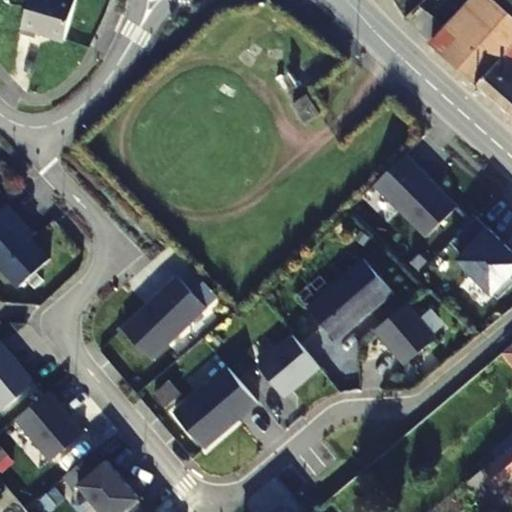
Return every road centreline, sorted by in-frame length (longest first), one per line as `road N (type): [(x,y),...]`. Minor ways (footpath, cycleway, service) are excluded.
road 1 (residential): [(511,326),(424,398),(346,406),(250,485),(201,496),(69,349),(65,311),(121,251),(47,165),(29,129)]
road 2 (tertiary): [(511,152),(342,0)]
road 3 (residential): [(29,129),(70,117),(116,70),(157,0)]
